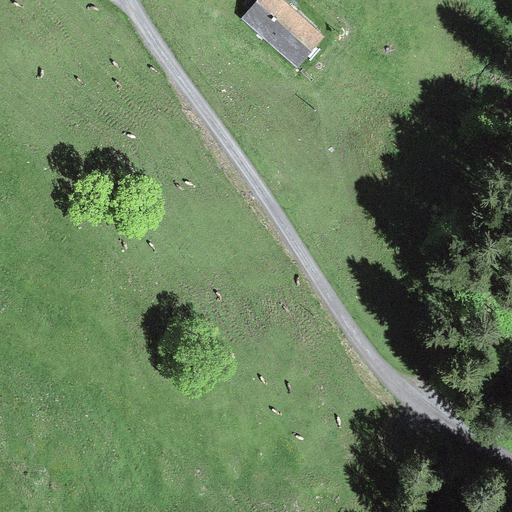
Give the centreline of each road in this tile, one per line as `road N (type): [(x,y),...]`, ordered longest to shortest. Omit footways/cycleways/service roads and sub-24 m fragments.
road 1 (track): [(511,456),(449,429),(384,378),(130,0)]
road 2 (track): [(511,98),(399,96),(332,22),(298,0)]
